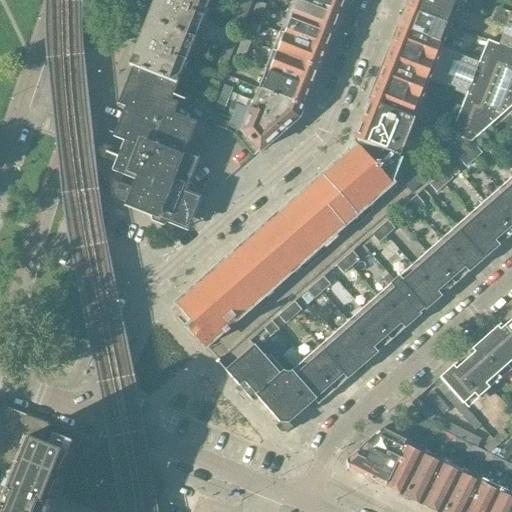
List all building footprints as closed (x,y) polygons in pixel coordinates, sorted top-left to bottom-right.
[(191,39),(200,16),(159,0),(154,0),(146,21),(191,39)] [(159,0),(200,16),(206,0),(159,0)] [(242,0),(240,7),(248,10),(252,0),(242,0)] [(338,16),(297,0),(292,0),(286,16),(331,34),(338,16)] [(297,0),(338,16),(344,0),(297,0)] [(456,9),(433,0),(408,0),(405,8),(449,26),(456,9)] [(433,0),(456,9),(458,0),(433,0)] [(264,8),(256,4),(252,13),(261,16),(264,8)] [(248,10),(240,7),(234,21),(243,24),(248,10)] [(441,46),(449,26),(405,8),(397,29),(441,46)] [(503,9),(497,24),(506,27),(510,16),(511,13),(503,9)] [(331,34),(286,16),(279,34),(324,52),(331,34)] [(511,16),(510,16),(506,27),(499,45),(511,50),(511,16)] [(182,61),(191,39),(146,21),(137,43),(182,61)] [(250,38),(255,25),(255,24),(249,22),(244,36),(250,38)] [(428,82),(441,46),(397,29),(383,65),(428,82)] [(316,72),(324,52),(279,34),(271,54),(316,72)] [(231,54),(237,39),(229,35),(223,51),(231,54)] [(470,143),(511,105),(511,50),(499,45),(487,41),(479,61),(465,97),(461,108),(457,116),(457,119),(454,126),(450,135),(470,143)] [(241,61),(247,45),(241,42),(235,59),(241,61)] [(452,42),(449,50),(457,53),(460,45),(452,42)] [(173,83),(182,61),(137,43),(128,66),(131,67),(139,70),(167,80),(173,83)] [(465,97),(479,61),(457,53),(449,50),(441,46),(428,82),(456,93),(465,97)] [(225,69),(231,54),(223,51),(215,48),(210,63),(225,69)] [(308,91),(316,72),(271,54),(263,73),(308,91)] [(420,102),(428,82),(383,65),(375,84),(420,102)] [(173,83),(167,80),(139,70),(131,67),(116,105),(124,108),(112,138),(123,142),(114,163),(111,172),(133,180),(130,188),(73,165),(72,165),(70,165),(69,166),(68,168),(65,175),(65,179),(66,180),(67,180),(67,181),(124,203),(123,207),(150,218),(151,222),(163,227),(166,224),(187,232),(200,198),(189,183),(198,159),(184,153),(196,123),(173,114),(177,105),(186,108),(190,96),(174,90),(176,84),(173,83)] [(308,91),(263,73),(256,91),(301,109),(308,91)] [(213,99),(219,84),(211,80),(205,96),(213,99)] [(413,121),(420,102),(375,84),(368,103),(413,121)] [(232,89),(224,86),(219,99),(227,102),(232,89)] [(297,118),(301,109),(256,91),(249,111),(271,120),(281,133),(297,118)] [(227,102),(219,99),(215,109),(223,112),(227,102)] [(406,139),(413,121),(368,103),(361,121),(406,139)] [(457,116),(461,108),(454,105),(451,114),(457,116)] [(271,120),(249,111),(240,131),(258,152),(281,133),(271,120)] [(500,137),(511,126),(511,118),(509,115),(493,129),(500,137)] [(454,126),(457,119),(450,116),(447,123),(454,126)] [(399,157),(406,139),(361,121),(353,139),(399,157)] [(348,154),(175,305),(191,324),(185,329),(204,350),(207,348),(205,346),(221,332),(223,335),(227,331),(225,329),(227,327),(229,329),(233,325),(231,323),(264,295),(267,298),(272,293),(269,290),(291,271),(294,274),(300,269),(297,266),(321,244),(324,248),(335,238),(332,235),(397,178),(410,193),(434,173),(404,161),(404,160),(399,157),(353,139),(348,154)] [(465,168),(481,154),(474,145),(458,159),(465,168)] [(436,193),(452,179),(445,171),(429,185),(436,193)] [(425,312),(511,234),(511,180),(510,178),(499,188),(496,190),(496,191),(485,201),(484,200),(482,203),(470,213),(467,216),(456,226),(453,228),(453,229),(441,239),(441,238),(438,241),(439,241),(427,252),(427,251),(425,253),(424,254),(413,264),(412,264),(409,266),(410,267),(398,277),(389,285),(418,318),(420,316),(419,314),(423,310),(425,312)] [(407,218),(423,204),(416,196),(400,210),(407,218)] [(378,243),(394,230),(387,221),(371,235),(378,243)] [(343,274),(359,260),(352,252),(336,266),(343,274)] [(314,299),(330,286),(322,277),(300,297),(307,306),(314,299)] [(317,406),(390,342),(418,318),(389,285),(377,295),(374,297),(375,298),(363,308),(363,307),(360,310),(349,320),(348,320),(345,323),(346,323),(334,333),(331,335),(331,336),(320,346),(319,346),(317,348),(305,359),(305,358),(303,360),(302,361),(289,373),(284,373),(282,371),(278,374),(253,346),(224,371),(251,402),(256,398),(278,423),(274,427),(279,433),(285,434),(292,428),(288,424),(313,401),(317,406)] [(285,325),(301,311),(294,303),(277,316),(285,325)] [(278,330),(271,322),(263,329),(270,337),(278,330)] [(511,325),(509,322),(503,328),(500,325),(484,339),(507,365),(511,361),(511,360),(511,325)] [(506,374),(502,369),(507,365),(484,339),(468,353),(470,356),(458,367),(455,364),(439,379),(462,405),(468,400),(472,404),(506,374)] [(480,426),(439,380),(433,385),(474,431),(480,426)] [(448,410),(432,391),(425,397),(442,415),(448,410)] [(434,418),(418,399),(412,404),(428,423),(434,418)] [(32,419),(0,407),(0,459),(14,465),(32,419)] [(480,439),(436,417),(432,424),(477,446),(480,439)] [(14,465),(4,489),(0,499),(0,511),(36,511),(40,504),(44,492),(50,479),(54,466),(59,455),(61,455),(64,447),(54,443),(51,450),(39,445),(47,425),(32,419),(14,465)] [(435,428),(416,419),(413,426),(431,436),(435,428)] [(454,438),(435,428),(431,436),(451,445),(454,438)] [(345,461),(346,468),(383,486),(405,441),(382,429),(345,461)] [(488,454),(507,437),(501,431),(483,448),(488,454)] [(405,441),(383,486),(402,496),(424,450),(413,445),(417,437),(409,434),(405,441)] [(473,447),(454,438),(451,445),(469,454),(473,447)] [(505,461),(511,452),(511,443),(509,442),(498,456),(505,461)] [(492,456),(473,447),(469,454),(488,464),(492,456)] [(124,511),(153,511),(166,481),(82,448),(66,489),(124,511)] [(424,450),(402,496),(421,506),(444,460),(424,450)] [(510,466),(492,456),(488,464),(507,473),(510,466)] [(0,487),(4,489),(14,465),(0,459),(0,487)] [(444,460),(421,506),(433,511),(440,511),(462,468),(444,460)] [(462,468),(440,511),(464,511),(481,478),(462,468)] [(481,478),(464,511),(487,511),(500,487),(481,478)] [(511,493),(500,487),(487,511),(510,511),(511,509),(511,493)]
